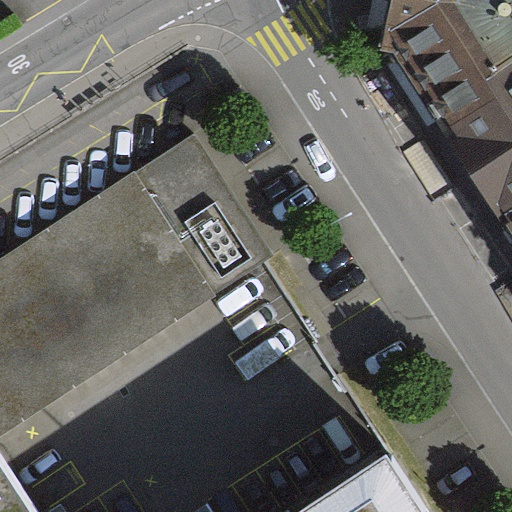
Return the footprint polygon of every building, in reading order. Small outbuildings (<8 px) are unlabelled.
[(481,65),(511,45),(511,10),(505,0),(394,0),(387,34),(445,121),(496,89),(481,65)] [(511,45),(481,65),(496,89),(445,121),(490,192),(511,178),(511,45)] [(199,142),(0,269),(0,437),(276,261),(199,142)] [(511,178),(490,192),(511,225),(511,178)] [(430,511),(382,435),(262,511),(430,511)] [(0,511),(34,511),(0,458),(0,511)]
